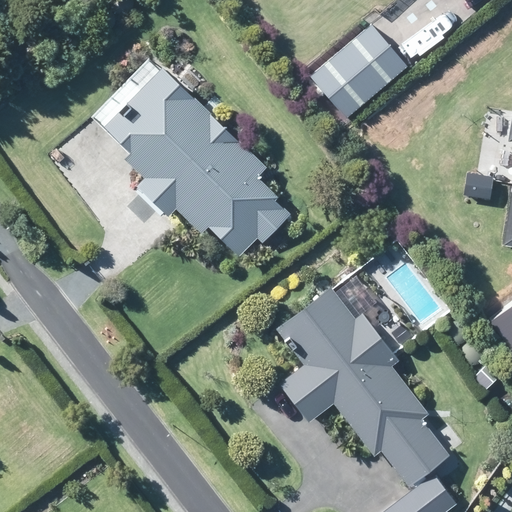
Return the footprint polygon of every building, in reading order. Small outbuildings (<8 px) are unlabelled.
[(363,29),(305,83),(342,123),(400,69),(363,29)] [(85,130),(230,283),(298,220),(153,67),(85,130)] [(511,121),(490,258),(511,261),(511,121)] [(340,407),(401,489),(456,449),(342,296),(279,343),(305,378),(279,397),(305,432),(340,407)] [(431,478),(384,511),(445,511),(452,507),(431,478)]
